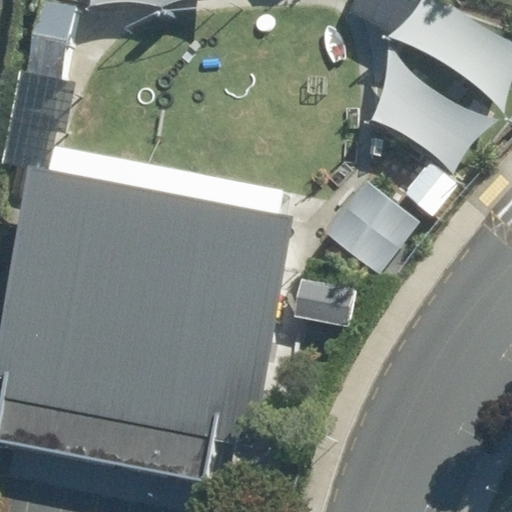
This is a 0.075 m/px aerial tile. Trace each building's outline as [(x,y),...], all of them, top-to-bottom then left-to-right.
[(36,6),(26,81),(62,86),(72,11),(36,6)] [(17,370),(10,404),(4,440),(217,481),(224,438),(264,446),(307,221),(43,170),(5,368),(17,370)] [(433,185),(416,206),(432,220),(449,198),(433,185)] [(364,186),(322,234),(375,280),(417,230),(364,186)] [(317,282),(311,323),(365,330),(371,289),(317,282)]
